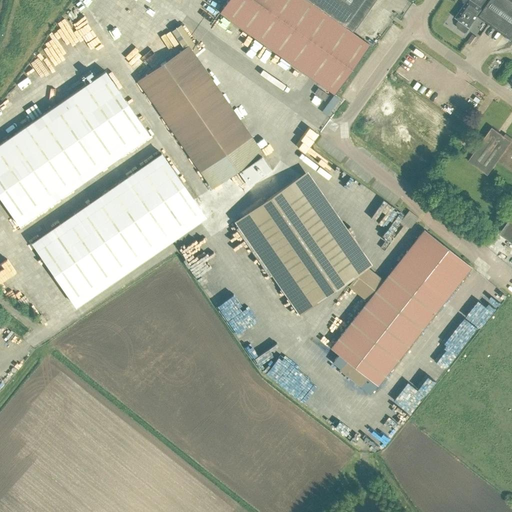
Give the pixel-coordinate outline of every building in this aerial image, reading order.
[(227,0),(219,11),(334,93),(369,44),(352,31),(374,0),(227,0)] [(481,10),(467,0),(455,18),(459,20),(456,24),(457,28),(464,33),(465,32),(477,16),(481,10)] [(511,0),(466,0),(467,0),(481,10),(477,16),(509,39),(511,37),(511,0)] [(142,18),(148,23),(156,13),(150,8),(142,18)] [(184,47),(138,79),(224,203),(273,169),(194,54),(199,50),(181,24),(172,30),(184,47)] [(133,58),(141,48),(138,45),(129,55),(133,58)] [(104,70),(0,141),(0,198),(18,225),(149,134),(104,70)] [(323,99),(327,94),(318,88),(314,93),(323,99)] [(511,137),(505,133),(504,135),(491,126),(468,162),(487,175),(497,160),(511,170),(511,137)] [(160,152),(31,242),(75,305),(204,216),(160,152)] [(236,218),(298,309),(369,260),(306,169),(236,218)] [(343,173),(336,186),(356,196),(363,183),(343,173)] [(366,187),(356,201),(362,205),(368,198),(377,204),(375,206),(382,211),(388,203),(366,187)] [(370,213),(365,223),(373,227),(377,216),(370,213)] [(511,214),(499,233),(511,241),(511,214)] [(330,347),(346,360),(339,368),(361,385),(367,376),(377,384),(471,266),(424,228),(383,280),(364,265),(349,285),(367,299),(330,347)] [(258,300),(245,307),(231,282),(220,288),(221,290),(214,294),(241,341),(267,326),(263,319),(267,316),(258,300)] [(442,346),(397,407),(411,417),(456,356),(442,346)] [(288,368),(295,373),(299,366),(283,356),(271,375),(275,378),(278,374),(283,377),(288,368)]
